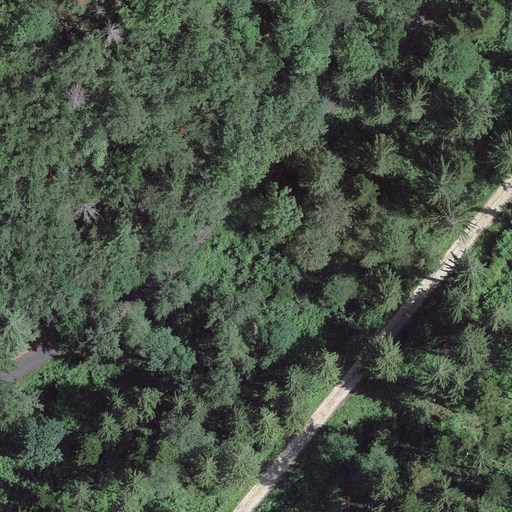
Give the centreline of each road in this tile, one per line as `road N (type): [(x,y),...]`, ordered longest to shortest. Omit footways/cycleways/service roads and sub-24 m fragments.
road 1 (unclassified): [(0,387),(64,351),(168,270),(436,0)]
road 2 (track): [(241,511),(511,183)]
